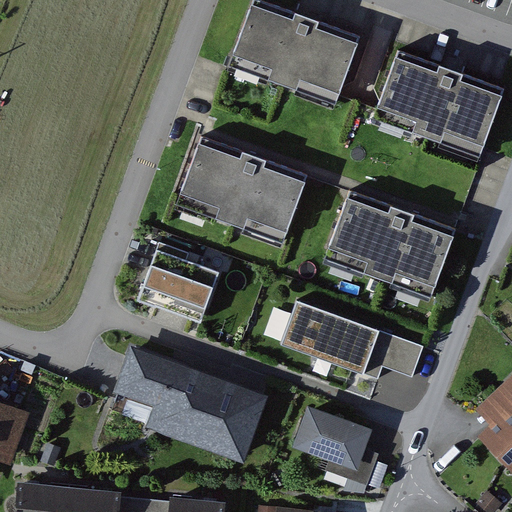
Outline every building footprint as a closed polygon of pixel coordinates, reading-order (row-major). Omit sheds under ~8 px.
[(364,39),(254,1),(233,61),(342,100),(364,39)] [(506,91),(398,53),(379,109),(487,147),(506,91)] [(312,181),(194,138),(169,205),(251,235),(263,204),(299,217),(312,181)] [(452,229),(349,197),(331,256),(434,288),(452,229)] [(152,299),(216,321),(233,273),(169,251),(152,299)] [(282,345),(362,374),(377,332),(296,304),(282,345)] [(411,377),(422,348),(377,332),(362,374),(377,380),(382,367),(397,372),(411,377)] [(258,458),(281,392),(144,345),(129,389),(169,403),(162,425),(258,458)] [(511,375),(476,410),(484,419),(490,425),(478,437),(511,472),(511,375)] [(33,410),(0,398),(0,462),(1,459),(15,463),(33,410)] [(380,429),(317,404),(301,444),(364,469),(380,429)] [(120,511),(122,492),(18,483),(15,511),(120,511)] [(494,511),(500,504),(487,493),(475,510),(477,511),(494,511)] [(224,511),(225,503),(172,497),(170,511),(224,511)]
